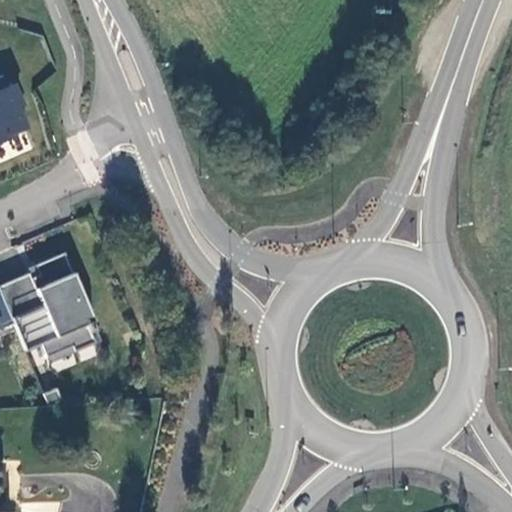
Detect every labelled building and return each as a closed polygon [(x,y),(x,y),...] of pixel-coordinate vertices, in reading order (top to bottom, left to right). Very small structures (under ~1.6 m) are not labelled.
[(4,87),(0,77),(0,140),(23,130),(13,107),(17,105),(9,85),(4,87)] [(1,291),(17,329),(28,356),(44,350),(49,363),(75,353),(77,358),(98,350),(93,339),(97,338),(94,330),(96,328),(68,259),(38,271),(42,281),(35,284),(33,279),(1,291)] [(31,274),(33,279),(35,284),(42,281),(38,271),(31,274)] [(0,335),(17,329),(1,291),(0,287),(0,335)] [(75,353),(49,363),(52,370),(104,349),(96,328),(94,330),(97,338),(93,339),(98,350),(77,358),(75,353)] [(60,397),(46,402),(51,414),(65,409),(60,397)]
